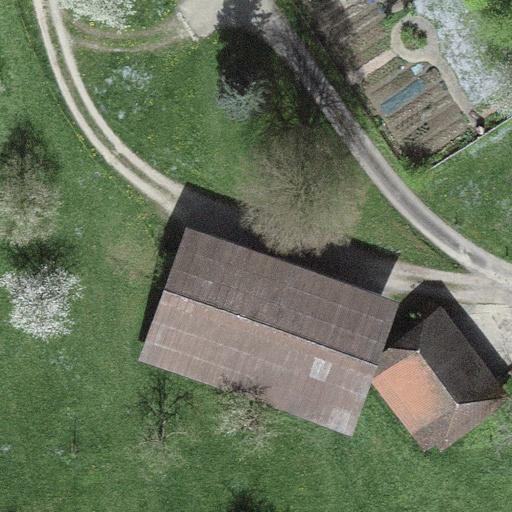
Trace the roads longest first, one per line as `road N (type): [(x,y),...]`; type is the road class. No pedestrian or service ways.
road 1 (track): [(511,298),(428,296),(179,212),(125,179),(79,126),(39,0)]
road 2 (track): [(510,298),(452,260),(234,0)]
